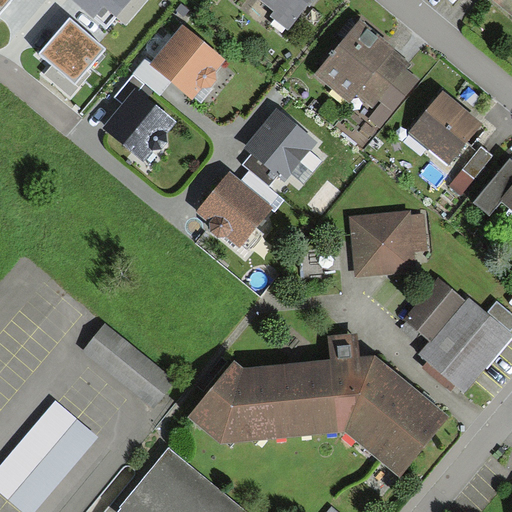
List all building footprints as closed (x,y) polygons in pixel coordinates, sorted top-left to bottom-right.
[(0,0),(0,10),(8,0),(0,0)] [(126,0),(80,0),(107,23),(126,0)] [(257,0),(273,12),(269,18),(293,36),(320,0),(257,0)] [(511,0),(490,0),(510,17),(511,14),(511,0)] [(103,48),(70,20),(42,53),(75,81),(103,48)] [(416,71),(357,25),(314,80),(373,125),(416,71)] [(224,60),(181,26),(150,65),(192,99),(224,60)] [(174,122),(135,91),(105,129),(143,159),(174,122)] [(481,123),(445,95),(412,138),(448,166),(481,123)] [(276,109),(246,148),(285,179),(317,141),(276,109)] [(511,155),(502,147),(460,199),(511,242),(511,155)] [(230,174),(198,211),(241,248),(272,208),(230,174)] [(420,213),(351,220),(357,280),(426,272),(420,213)] [(467,394),(511,339),(506,335),(511,328),(511,317),(493,303),(483,316),(438,280),(403,323),(431,345),(421,357),(467,394)] [(175,383),(103,327),(82,354),(154,410),(175,383)] [(235,368),(191,421),(225,450),(348,438),(402,480),(449,423),(376,363),(360,364),(357,338),(329,340),(333,367),(247,377),(235,368)] [(55,405),(0,468),(0,495),(19,511),(32,511),(96,439),(55,405)] [(241,511),(171,455),(124,511),(241,511)]
